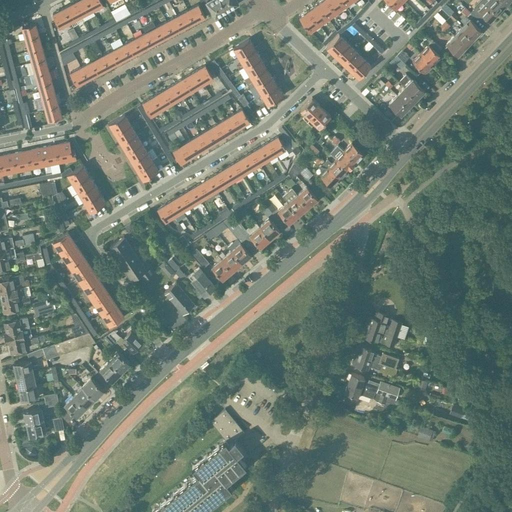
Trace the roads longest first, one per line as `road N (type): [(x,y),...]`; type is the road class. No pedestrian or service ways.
road 1 (residential): [(323,68),(271,122),(90,234),(172,361)]
road 2 (residential): [(269,511),(363,234),(357,202)]
road 3 (residential): [(0,140),(78,123),(266,14)]
road 4 (tertiary): [(357,202),(172,361)]
road 5 (tertiary): [(140,391),(26,502)]
road 6 (tertiary): [(36,511),(140,391)]
road 7 (tertiary): [(406,152),(511,41)]
